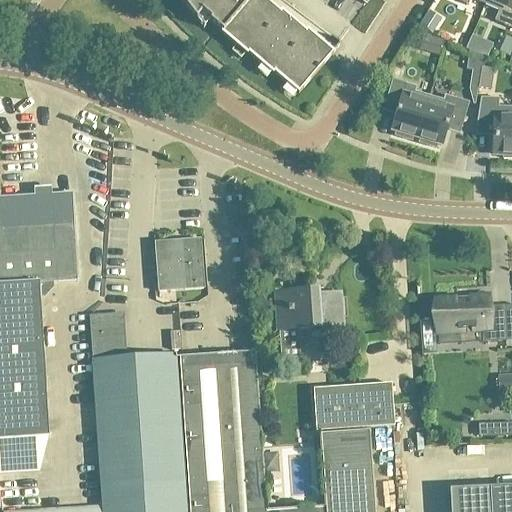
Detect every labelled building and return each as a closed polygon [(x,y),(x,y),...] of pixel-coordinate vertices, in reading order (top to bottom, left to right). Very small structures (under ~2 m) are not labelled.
[(180,0),(196,20),(198,19),(197,19),(202,13),(211,20),(209,22),(222,32),(221,33),(236,47),(239,44),(247,51),(245,54),(247,56),(249,54),(262,66),(264,63),(273,70),(270,73),(273,75),(274,74),(288,85),(290,82),(299,90),(296,92),(299,94),(340,45),(331,38),(331,39),(339,46),(333,53),(307,31),(306,32),(281,11),(280,13),(264,0),(180,0)] [(511,0),(486,0),(485,5),(499,11),(494,22),(511,29),(511,0)] [(432,35),(442,20),(429,11),(419,27),(432,35)] [(417,138),(429,96),(415,92),(417,87),(393,80),(385,106),(398,109),(392,131),(396,132),(395,136),(412,141),(413,137),(417,138)] [(443,101),(429,96),(417,138),(420,140),(419,143),(436,148),(437,145),(442,146),(448,125),(461,129),(469,103),(445,96),(443,101)] [(481,98),(477,126),(494,126),(493,155),(503,155),(503,159),(511,159),(511,107),(499,107),(499,99),(481,98)] [(0,464),(21,463),(19,439),(49,437),(39,285),(77,282),(71,194),(0,199),(0,464)] [(155,243),(159,293),(204,290),(200,240),(155,243)] [(319,291),(275,294),(278,332),(280,332),(282,360),(299,359),(298,331),(320,329),(320,337),(343,335),(340,294),(320,295),(319,291)] [(482,343),(507,342),(505,306),(489,307),(488,297),(436,300),(437,333),(481,331),(482,343)] [(175,355),(116,359),(113,315),(90,316),(93,360),(91,361),(101,511),(185,511),(185,502),(175,355)] [(262,454),(255,353),(179,359),(189,502),(185,502),(185,511),(266,511),(263,474),(262,454)] [(318,394),(321,432),(394,427),(391,385),(366,387),(367,391),(318,394)] [(478,437),(511,435),(511,423),(478,425),(478,437)] [(375,511),(370,432),(321,435),(325,511),(375,511)] [(278,454),(262,454),(263,474),(279,473),(278,454)] [(511,511),(511,487),(489,489),(490,511),(511,511)]
